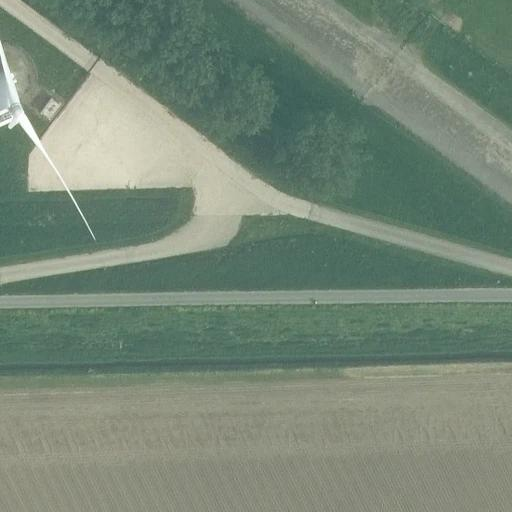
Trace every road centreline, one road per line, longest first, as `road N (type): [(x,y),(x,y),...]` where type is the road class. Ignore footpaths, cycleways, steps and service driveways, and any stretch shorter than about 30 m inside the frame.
road 1 (unclassified): [(511,296),(0,304)]
road 2 (track): [(218,202),(306,209),(511,268)]
